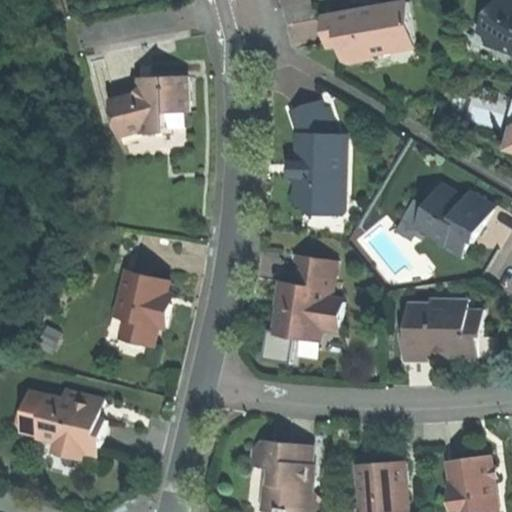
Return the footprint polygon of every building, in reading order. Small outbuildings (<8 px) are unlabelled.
[(511,0),(500,0),(489,18),(500,25),(487,45),(498,49),(502,45),(511,51),(511,0)] [(374,8),(326,17),(329,34),(331,47),(344,45),(347,60),(353,63),(375,59),(375,53),(394,44),(401,49),(418,45),(411,2),(387,6),(388,10),(379,11),(374,8)] [(190,94),(190,77),(151,78),(151,86),(142,86),(142,94),(114,102),(123,135),(145,129),(145,133),(172,132),(172,113),(190,112),(190,94)] [(302,135),(334,135),(323,102),(294,112),(302,135)] [(347,203),(347,136),(334,135),(302,135),(299,135),(299,149),(299,161),(299,177),(299,190),(294,198),(316,213),(323,203),(347,203)] [(500,203),(475,189),(470,196),(446,182),(431,208),(434,210),(422,230),(442,241),(440,244),(459,255),(463,257),(474,238),(478,240),(488,223),(500,203)] [(347,212),(347,203),(323,203),(316,213),(347,212)] [(329,298),(336,260),(304,255),(299,283),(288,281),(286,295),(284,306),(281,306),(276,331),(276,333),(299,337),(303,338),(304,328),(324,331),(325,324),(342,327),(346,301),(329,298)] [(170,282),(130,272),(119,316),(128,318),(124,337),(156,345),(161,326),(167,328),(170,312),(174,296),(167,294),(170,282)] [(487,337),(487,311),(454,310),(454,300),(433,299),(433,303),(412,303),(412,334),(407,334),(407,361),(430,362),(430,358),(457,359),(481,359),(481,337),(487,337)] [(64,332),(51,326),(41,347),(55,353),(64,332)] [(294,364),(299,337),(276,333),(276,331),(271,330),(266,359),(294,364)] [(65,399),(49,396),(41,436),(40,440),(58,444),(56,454),(86,460),(89,445),(103,448),(106,435),(109,420),(97,418),(101,400),(66,392),(65,399)] [(41,436),(49,396),(34,393),(30,409),(22,413),(20,424),(24,430),(24,433),(41,436)] [(312,465),(314,445),(291,443),(265,442),(255,450),(253,466),(269,467),(266,509),(284,510),(283,511),(313,511),(316,476),(310,475),(310,465),(312,465)] [(455,511),(501,511),(497,478),(494,479),(492,457),(472,460),(452,462),(455,483),(452,483),(455,511)] [(384,465),(362,466),(364,511),(410,511),(408,463),(384,465)]
